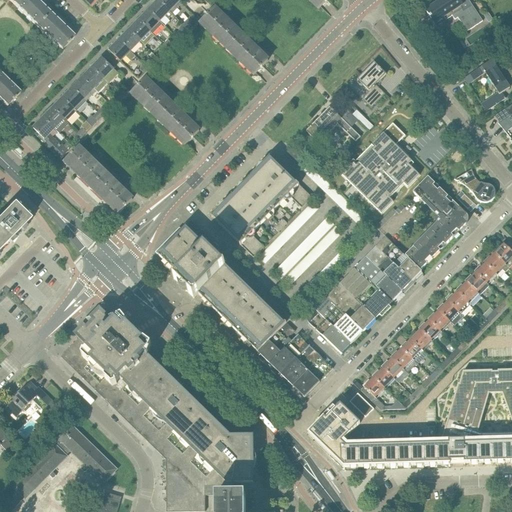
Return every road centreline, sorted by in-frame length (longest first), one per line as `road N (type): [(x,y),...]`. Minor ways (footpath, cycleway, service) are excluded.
road 1 (residential): [(283,438),(511,200)]
road 2 (tertiary): [(163,208),(363,5)]
road 3 (residential): [(363,5),(511,186)]
road 4 (residential): [(139,511),(147,480),(138,454),(29,346)]
road 5 (tertiary): [(164,318),(283,438)]
road 6 (residential): [(372,511),(425,482),(511,481)]
road 7 (residential): [(3,126),(100,28)]
